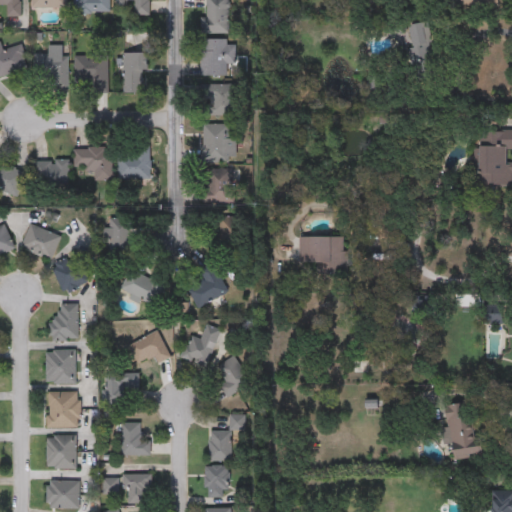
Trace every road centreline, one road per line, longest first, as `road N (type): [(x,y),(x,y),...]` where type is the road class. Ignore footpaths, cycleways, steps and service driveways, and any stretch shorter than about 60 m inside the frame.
road 1 (residential): [(176,0),(171,238)]
road 2 (residential): [(21,292),(22,511)]
road 3 (residential): [(25,121),(176,120)]
